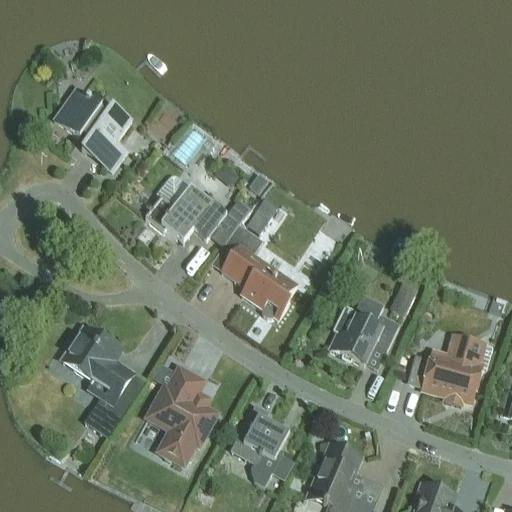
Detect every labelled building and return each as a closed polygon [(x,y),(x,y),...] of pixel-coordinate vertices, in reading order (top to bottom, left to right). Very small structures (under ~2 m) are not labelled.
[(89,145),(81,156),(111,178),(127,156),(116,148),(131,127),(111,113),(106,120),(100,115),(101,114),(76,96),(53,127),(79,145),(82,140),(89,145)] [(156,200),(161,204),(145,224),(163,239),(166,236),(183,250),(193,237),(206,247),(226,221),(205,205),(204,206),(175,182),(173,182),(172,182),(171,182),(170,183),(156,200)] [(264,207),(247,232),(259,241),(276,216),(264,207)] [(239,252),(221,278),(246,295),(241,302),(262,316),(261,318),(263,322),(266,324),(271,325),(273,324),(277,327),(289,310),(286,308),(296,292),(239,252)] [(404,322),(413,304),(398,296),(389,314),(404,322)] [(398,332),(377,321),(382,312),(362,303),(352,323),(356,325),(348,340),(338,335),(328,355),(363,372),(373,353),(385,359),(398,332)] [(87,395),(100,403),(92,415),(117,431),(145,390),(112,368),(119,358),(84,335),(62,368),(92,388),(87,395)] [(471,409),(481,373),(485,374),(491,353),(451,342),(446,359),(433,355),(430,366),(416,362),(408,389),(423,393),(422,396),(471,409)] [(168,394),(164,392),(146,425),(169,437),(158,459),(183,473),(195,451),(198,453),(216,421),(203,414),(202,415),(192,409),(204,389),(178,375),(168,394)] [(254,413),(237,444),(229,458),(253,471),(250,476),(253,489),(264,494),(282,459),(268,452),(278,434),(264,427),(268,420),(254,413)] [(350,492),(362,465),(329,451),(305,506),(296,509),(295,511),(350,511),(348,511),(355,495),(350,492)] [(451,511),(455,501),(420,488),(413,509),(416,510),(415,511),(451,511)]
